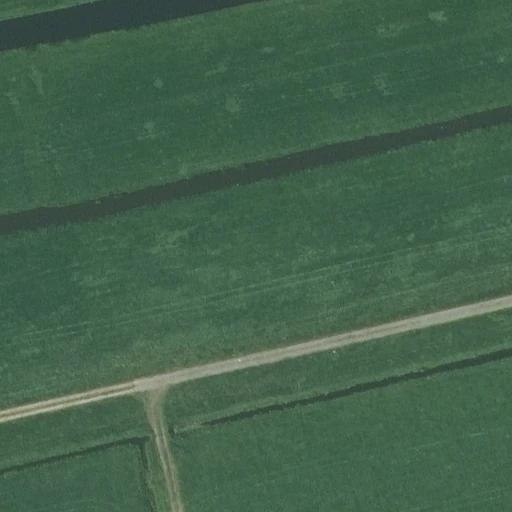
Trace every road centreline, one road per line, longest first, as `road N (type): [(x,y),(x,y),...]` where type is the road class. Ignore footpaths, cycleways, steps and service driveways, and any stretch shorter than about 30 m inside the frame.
road 1 (track): [(0,416),(511,297)]
road 2 (track): [(175,511),(145,382)]
